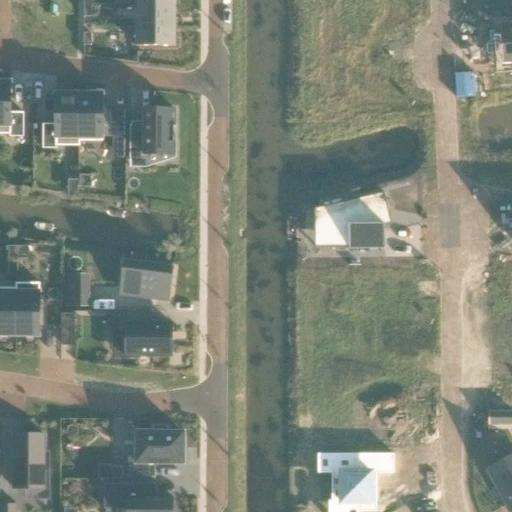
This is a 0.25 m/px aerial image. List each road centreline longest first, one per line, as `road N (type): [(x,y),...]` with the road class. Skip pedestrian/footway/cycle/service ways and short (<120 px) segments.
road 1 (residential): [(460,511),(453,490),(452,200)]
road 2 (unclassified): [(213,399),(215,88)]
road 3 (residential): [(215,88),(1,65)]
road 4 (residential): [(213,399),(115,403),(0,382)]
